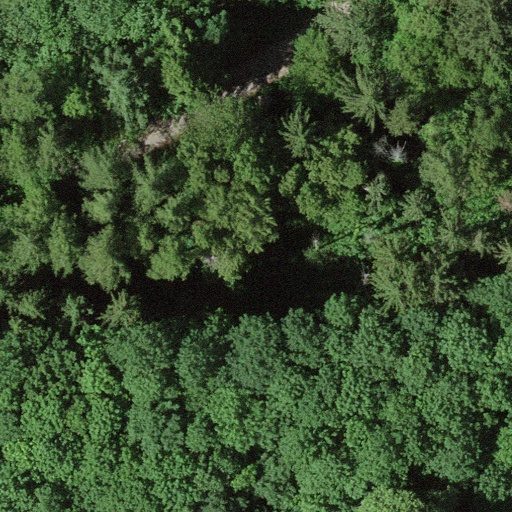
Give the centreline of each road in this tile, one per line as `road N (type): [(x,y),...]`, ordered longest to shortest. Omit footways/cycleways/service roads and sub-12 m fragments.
road 1 (motorway): [(117,511),(511,34)]
road 2 (motorway): [(282,0),(0,339)]
road 3 (track): [(378,0),(114,156),(0,213)]
